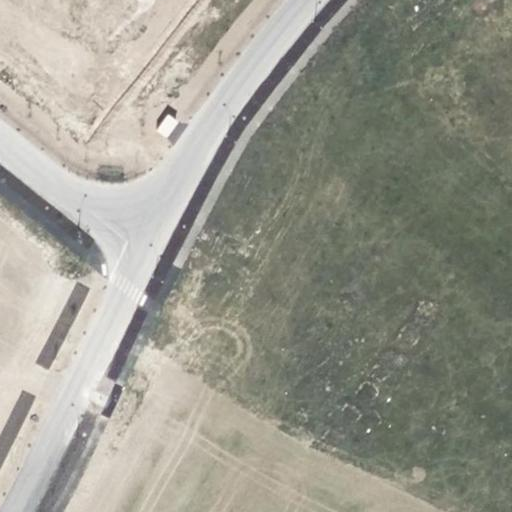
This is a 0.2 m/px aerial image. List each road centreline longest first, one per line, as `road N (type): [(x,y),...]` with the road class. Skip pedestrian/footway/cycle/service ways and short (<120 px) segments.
road 1 (unclassified): [(140,243),(193,145),(312,0)]
road 2 (unclassified): [(9,511),(140,243)]
road 3 (unclassified): [(140,243),(0,135)]
